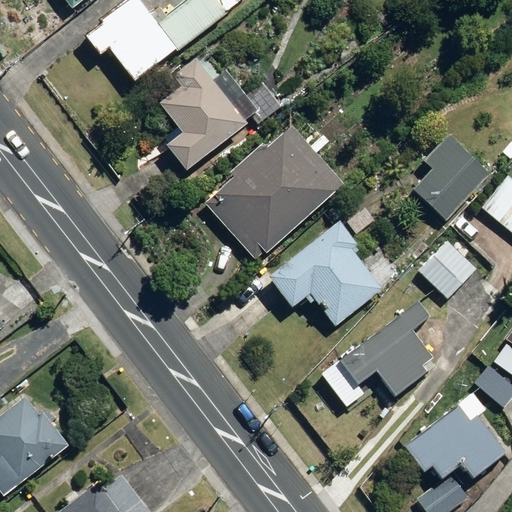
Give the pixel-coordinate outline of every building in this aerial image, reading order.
[(63,0),(72,11),(85,0),(63,0)] [(243,0),(186,0),(165,17),(156,6),(145,14),(133,0),(128,0),(78,40),(97,63),(106,56),(110,61),(132,90),(245,2),(243,0)] [(241,130),(239,127),(251,118),(259,129),(279,114),(256,83),(241,94),(228,76),(210,89),(192,64),(169,81),(177,91),(156,107),(181,139),(163,152),(180,175),(241,130)] [(340,190),(330,179),(344,166),(321,140),(306,154),(286,132),(265,152),(262,149),(259,146),(222,180),(225,183),(209,198),(200,207),(252,263),(262,255),(266,259),(340,190)] [(401,187),(443,226),(488,177),(446,138),(401,187)] [(511,177),(510,176),(481,214),(511,238),(511,177)] [(333,333),(377,293),(349,261),(355,255),(330,227),(263,288),(289,316),(304,302),(333,333)] [(446,244),(415,274),(443,303),(475,273),(446,244)] [(337,366),(357,391),(373,378),(392,402),(424,376),(419,370),(431,360),(410,333),(426,321),(414,305),(337,366)] [(511,336),(504,347),(494,362),(511,374),(511,336)] [(511,387),(493,371),(477,390),(503,411),(511,399),(511,387)] [(457,511),(473,501),(465,491),(505,461),(476,421),(484,415),(470,395),(400,446),(428,485),(410,497),(421,511),(457,511)] [(0,487),(7,496),(68,448),(41,417),(39,418),(25,401),(0,420),(0,487)] [(143,511),(119,480),(102,493),(116,511),(143,511)] [(116,511),(102,493),(96,486),(61,511),(116,511)]
